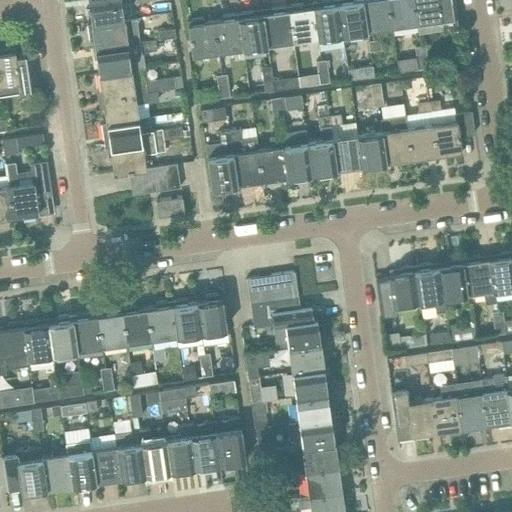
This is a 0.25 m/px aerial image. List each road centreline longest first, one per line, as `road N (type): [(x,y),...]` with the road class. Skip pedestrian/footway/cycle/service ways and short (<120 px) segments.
road 1 (residential): [(83,261),(345,223)]
road 2 (residential): [(83,261),(46,1)]
road 3 (residential): [(381,480),(345,223)]
road 4 (residential): [(478,0),(507,200)]
road 5 (residential): [(345,223),(507,200)]
road 6 (residential): [(381,480),(511,461)]
